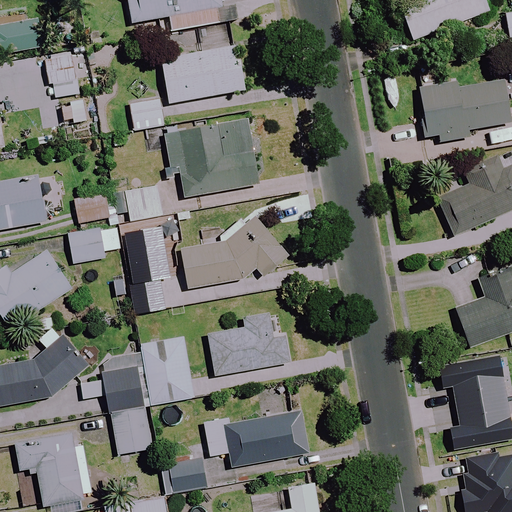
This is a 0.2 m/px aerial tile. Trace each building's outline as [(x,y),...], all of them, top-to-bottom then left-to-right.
[(125,0),(130,24),(171,17),(174,32),(237,22),(234,6),(220,9),(218,0),(125,0)] [(489,12),(483,0),(405,0),(397,3),(413,42),(489,12)] [(244,91),(236,48),(160,62),(168,105),(244,91)] [(79,95),(69,51),(43,56),(52,101),(79,95)] [(417,88),(424,138),(439,136),(440,143),(468,139),(467,131),(509,125),(502,82),(458,88),(457,82),(417,88)] [(83,101),(69,103),(72,124),(85,123),(83,101)] [(163,127),(159,102),(130,106),(134,132),(163,127)] [(253,155),(247,121),(164,135),(170,170),(179,169),(184,200),(258,188),(253,155)] [(511,172),(510,168),(498,173),(493,162),(465,174),(469,183),(435,197),(453,237),(511,211),(511,172)] [(0,231),(46,223),(38,180),(0,187),(0,231)] [(161,217),(156,187),(124,193),(129,223),(161,217)] [(105,205),(104,195),(75,199),(78,224),(116,218),(114,204),(105,205)] [(241,280),(245,284),(256,274),(261,280),(288,257),(245,209),(207,243),(181,249),(190,291),(241,280)] [(119,251),(117,229),(68,236),(71,264),(104,260),(103,253),(119,251)] [(71,290),(41,245),(7,268),(0,272),(0,316),(9,330),(71,290)] [(167,308),(155,261),(126,268),(137,316),(167,308)] [(511,270),(481,281),(487,299),(454,311),(468,349),(511,333),(511,270)] [(286,337),(281,314),(206,329),(215,378),(291,363),(286,337)] [(39,341),(48,351),(39,359),(0,366),(0,408),(47,401),(89,367),(64,337),(55,326),(39,341)] [(144,367),(151,406),(193,398),(182,339),(140,347),(144,367)] [(511,396),(511,363),(511,362),(490,370),(501,400),(511,396)] [(146,407),(109,413),(117,456),(154,449),(146,407)] [(308,455),(300,412),(228,425),(236,467),(308,455)] [(511,431),(502,434),(498,412),(466,418),(485,511),(511,506),(511,431)] [(222,421),(204,422),(207,457),(224,456),(222,421)] [(43,508),(85,501),(84,496),(91,495),(83,446),(71,448),(69,434),(13,444),(18,473),(36,470),(43,508)] [(206,489),(201,460),(160,466),(165,495),(206,489)] [(288,489),(247,496),(249,511),(317,511),(312,485),(288,489)]
